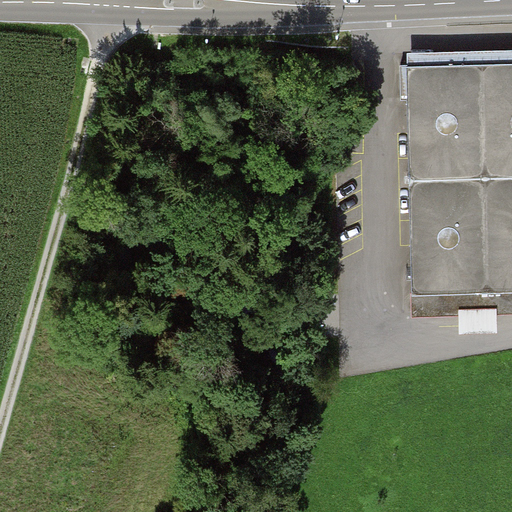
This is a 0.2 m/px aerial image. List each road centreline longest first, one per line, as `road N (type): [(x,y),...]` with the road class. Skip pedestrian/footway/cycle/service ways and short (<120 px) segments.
road 1 (tertiary): [(0,2),(511,1)]
road 2 (track): [(0,436),(78,155),(106,3)]
